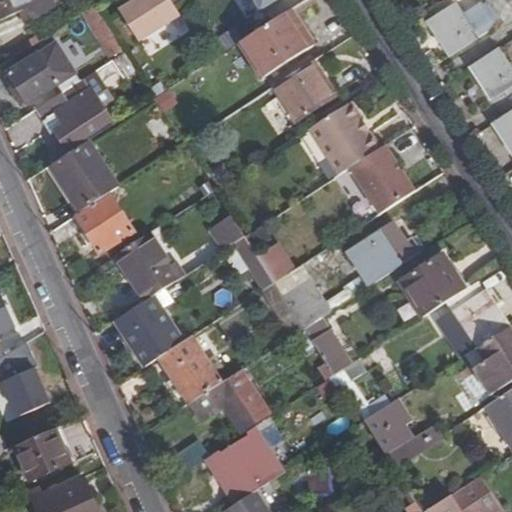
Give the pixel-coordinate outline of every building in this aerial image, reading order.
[(61,10),(56,0),(0,0),(0,11),(3,19),(28,8),(34,21),(61,10)] [(171,0),(131,0),(119,8),(139,39),(180,13),(171,0)] [(239,0),(243,6),(227,15),(236,31),(259,16),(251,2),(254,0),(239,0)] [(432,21),(454,54),(480,37),(458,4),(432,21)] [(109,59),(125,51),(102,6),(87,14),(109,59)] [(511,86),(511,67),(500,49),(475,66),(496,97),(511,86)] [(127,73),(136,67),(125,51),(112,60),(115,66),(121,63),(127,73)] [(61,83),(42,53),(12,72),(31,102),(61,83)] [(337,99),(313,62),(271,89),(294,126),(337,99)] [(109,120),(84,79),(35,111),(42,122),(56,114),(63,125),(55,129),(68,147),(109,120)] [(311,130),(341,177),(351,170),(383,149),(371,130),(367,132),(361,124),(365,121),(353,103),(311,130)] [(49,133),(55,129),(63,125),(56,114),(42,122),(49,133)] [(53,164),(82,212),(113,192),(120,187),(90,141),(53,164)] [(417,192),(387,147),(383,149),(351,170),(382,215),(417,192)] [(46,168),(76,215),(80,213),(82,212),(53,164),(46,168)] [(200,185),(207,197),(217,191),(209,179),(200,185)] [(266,197),(256,181),(240,190),(250,208),(266,197)] [(138,231),(113,192),(82,212),(80,213),(104,253),(138,231)] [(218,232),(229,249),(239,242),(247,237),(236,221),(218,232)] [(349,253),(371,288),(406,265),(384,230),(349,253)] [(119,254),(149,301),(158,294),(187,276),(178,262),(173,265),(153,232),(119,254)] [(239,242),(268,289),(276,284),(247,237),(239,242)] [(192,271),(220,253),(212,240),(184,259),(192,271)] [(402,281),(425,318),(467,291),(444,254),(402,281)] [(330,308),(303,266),(276,284),(303,325),(330,308)] [(330,299),(337,310),(369,291),(362,279),(330,299)] [(455,311),(478,348),(508,328),(485,292),(455,311)] [(121,319),(150,366),(162,358),(188,341),(158,294),(149,301),(121,319)] [(0,332),(11,327),(0,301),(0,332)] [(344,324),(332,331),(353,365),(364,358),(344,324)] [(511,373),(511,334),(508,328),(478,348),(500,382),(511,373)] [(317,331),(310,335),(336,376),(346,369),(353,365),(332,331),(320,338),(317,331)] [(223,383),(193,338),(188,341),(162,358),(192,404),(223,383)] [(4,360),(10,378),(42,367),(36,349),(4,360)] [(375,415),(346,369),(336,376),(342,386),(366,421),(375,415)] [(18,418),(48,405),(34,370),(3,384),(18,418)] [(271,413),(243,371),(223,383),(192,404),(204,422),(228,407),(244,432),(271,413)] [(329,395),(342,386),(336,376),(322,385),(329,395)] [(511,390),(487,407),(511,445),(511,390)] [(448,442),(438,425),(425,433),(405,400),(372,419),(401,469),(448,442)] [(208,459),(237,505),(260,491),(288,473),(263,433),(278,424),(274,417),(252,431),(254,435),(225,454),(222,450),(211,457),(208,459)] [(66,465),(52,432),(5,452),(20,485),(66,465)] [(175,460),(185,474),(208,459),(211,457),(202,443),(175,460)] [(494,511),(503,507),(483,475),(481,476),(430,509),(431,511),(494,511)] [(96,511),(83,479),(34,500),(38,511),(96,511)] [(272,511),(260,491),(237,505),(229,511),(272,511)]
